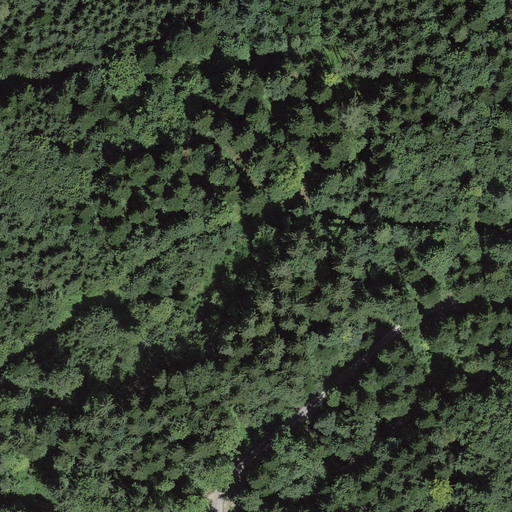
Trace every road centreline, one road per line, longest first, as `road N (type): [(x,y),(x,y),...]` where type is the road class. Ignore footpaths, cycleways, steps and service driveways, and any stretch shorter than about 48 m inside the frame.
road 1 (track): [(0,82),(228,56),(264,110),(291,198),(310,221),(333,233),(511,222)]
road 2 (track): [(511,282),(397,334),(258,453),(221,500)]
road 3 (track): [(0,364),(158,264),(291,198)]
